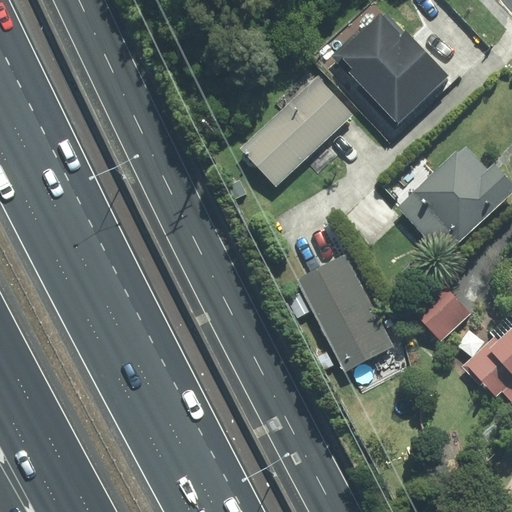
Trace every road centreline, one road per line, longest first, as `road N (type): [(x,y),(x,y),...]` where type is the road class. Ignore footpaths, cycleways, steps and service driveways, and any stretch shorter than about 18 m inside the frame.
road 1 (motorway): [(0,144),(195,511)]
road 2 (motorway): [(90,511),(0,344)]
